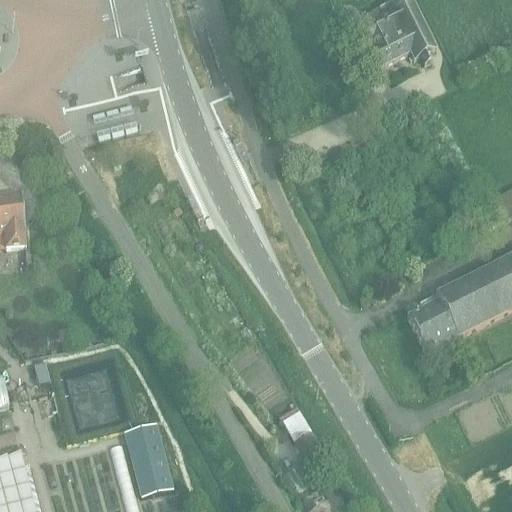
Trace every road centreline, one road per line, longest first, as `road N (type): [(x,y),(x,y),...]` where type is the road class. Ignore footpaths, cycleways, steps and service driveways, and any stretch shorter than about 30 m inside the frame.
road 1 (unclassified): [(284,511),(62,135),(19,90)]
road 2 (tertiary): [(339,396),(221,193),(187,114),(157,7)]
road 3 (unclassified): [(208,0),(273,191),(370,378)]
road 4 (tertiary): [(407,511),(339,396)]
